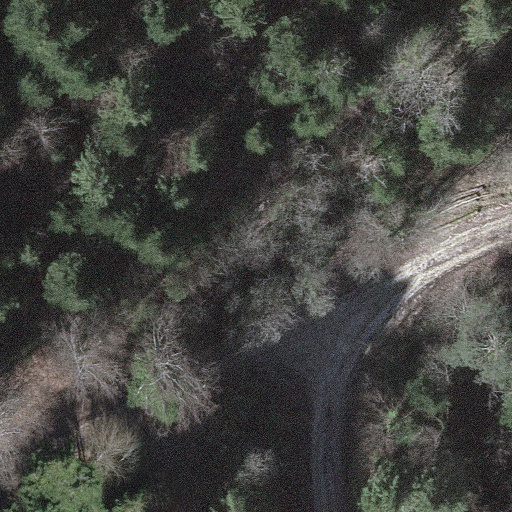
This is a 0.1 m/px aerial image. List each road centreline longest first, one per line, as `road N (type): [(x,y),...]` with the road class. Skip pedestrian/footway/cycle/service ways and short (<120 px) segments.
road 1 (track): [(0,474),(244,348),(379,303)]
road 2 (track): [(379,303),(342,379),(322,451),(330,511)]
road 3 (track): [(511,222),(432,252),(379,303)]
